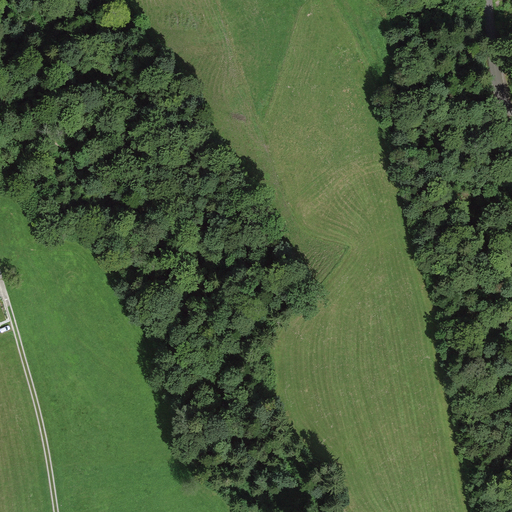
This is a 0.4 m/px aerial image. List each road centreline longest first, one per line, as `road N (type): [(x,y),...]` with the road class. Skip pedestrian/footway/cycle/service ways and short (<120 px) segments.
road 1 (track): [(0,113),(19,133),(51,147),(111,211),(132,219),(146,209),(111,0)]
road 2 (track): [(0,278),(38,411),(56,511)]
